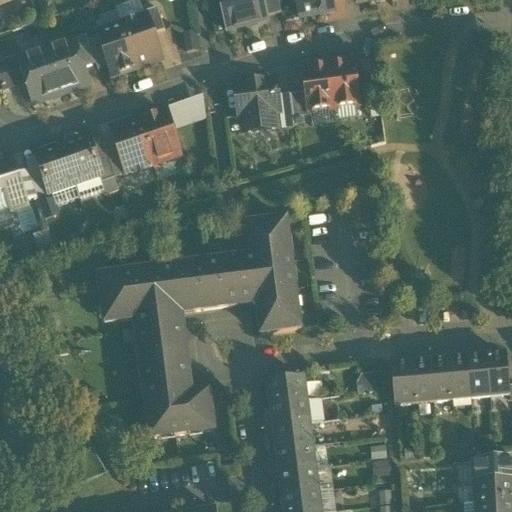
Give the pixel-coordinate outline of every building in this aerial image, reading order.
[(221,0),(220,2),(228,33),(267,23),(266,19),(261,0),(221,0)] [(261,0),(266,19),(281,15),(277,0),(261,0)] [(297,6),(300,20),(335,14),(332,0),(291,0),(292,3),(297,6)] [(121,27),(145,19),(139,1),(115,9),(121,27)] [(147,18),(153,37),(165,33),(157,10),(145,14),(146,18),(147,18)] [(145,19),(121,27),(136,72),(162,63),(153,37),(147,18),(146,18),(145,19)] [(113,80),(136,72),(121,27),(98,34),(100,41),(109,69),(113,80)] [(185,56),(199,55),(197,34),(183,35),(185,56)] [(74,43),(83,71),(96,67),(86,38),(74,43)] [(89,45),(98,72),(109,69),(100,41),(89,45)] [(26,84),(34,106),(89,88),(83,71),(74,43),(19,61),(26,84)] [(0,67),(0,82),(3,92),(26,84),(19,61),(0,67)] [(353,64),(328,67),(334,111),(359,108),(356,89),(361,83),(355,79),(353,64)] [(311,114),(334,111),(328,67),(304,70),(307,95),(309,114),(311,114)] [(246,132),(251,136),(258,135),(262,130),(261,127),(276,125),(275,115),(280,115),(278,98),(276,83),(260,85),(260,83),(250,84),(250,86),(235,88),(239,120),(244,119),(246,132)] [(362,92),(365,112),(381,110),(377,86),(365,87),(362,92)] [(290,97),(293,121),(311,118),(311,114),(309,114),(307,95),(290,97)] [(280,115),(281,122),(293,121),(290,97),(278,98),(280,115)] [(203,98),(169,109),(176,132),(206,123),(203,98)] [(165,113),(138,122),(153,168),(180,159),(165,113)] [(127,177),(153,168),(138,122),(111,131),(115,142),(127,177)] [(89,139),(62,148),(75,187),(99,179),(102,178),(92,150),(89,139)] [(115,142),(104,146),(115,180),(127,177),(115,142)] [(101,185),(115,180),(104,146),(92,150),(102,178),(99,179),(101,185)] [(51,195),(75,187),(62,148),(36,157),(39,168),(49,196),(51,195)] [(0,216),(9,213),(9,214),(10,214),(27,208),(26,204),(17,176),(13,164),(1,168),(0,167),(0,216)] [(28,172),(38,200),(39,206),(54,201),(51,195),(49,196),(39,168),(28,172)] [(26,204),(38,200),(28,172),(17,176),(26,204)] [(75,187),(80,201),(81,203),(104,195),(101,185),(99,179),(75,187)] [(101,185),(104,195),(110,197),(120,194),(115,180),(101,185)] [(51,195),(54,201),(56,209),(80,201),(75,187),(51,195)] [(56,209),(54,201),(39,206),(45,223),(59,218),(56,209)] [(129,222),(125,208),(115,211),(113,218),(116,227),(129,222)] [(0,228),(13,224),(10,214),(9,214),(9,213),(0,216),(0,228)] [(251,259),(244,260),(250,307),(257,306),(261,337),(301,332),(298,313),(290,314),(289,302),(297,301),(295,284),(289,284),(287,272),(293,271),(291,253),(283,254),(281,242),(289,241),(287,222),(247,227),(251,259)] [(48,232),(32,237),(38,253),(54,248),(48,232)] [(232,309),(250,307),(244,260),(226,262),(232,309)] [(204,313),(232,309),(226,262),(198,266),(193,266),(190,264),(188,267),(152,272),(149,269),(147,272),(106,277),(108,292),(100,293),(102,311),(111,310),(112,325),(140,321),(176,317),(182,316),(181,308),(193,306),(194,314),(204,313)] [(177,326),(176,317),(140,321),(141,330),(135,331),(138,350),(146,349),(149,372),(141,373),(143,392),(149,392),(150,401),(144,401),(149,441),(162,439),(161,433),(173,432),(174,438),(190,436),(189,430),(201,428),(202,434),(214,433),(209,393),(186,396),(185,387),(191,386),(183,325),(177,326)] [(507,359),(487,361),(491,400),(510,399),(509,388),(507,359)] [(472,402),(491,400),(487,361),(468,362),(472,402)] [(453,404),(472,402),(468,362),(449,364),(453,404)] [(434,406),(453,404),(449,364),(430,366),(434,406)] [(415,407),(434,406),(430,366),(411,367),(415,407)] [(395,409),(415,407),(411,367),(391,369),(395,409)] [(362,377),(356,386),(358,397),(377,395),(375,376),(362,377)] [(267,385),(270,408),(307,403),(305,380),(267,385)] [(319,402),(307,403),(310,426),(322,425),(319,402)] [(273,431),(310,426),(307,403),(270,408),(273,431)] [(385,424),(369,426),(371,440),(387,438),(385,424)] [(273,431),(276,453),(313,449),(310,426),(273,431)] [(316,471),(329,470),(326,447),(313,449),(316,471)] [(386,448),(370,450),(371,463),(387,462),(386,448)] [(276,453),(278,476),(316,471),(313,449),(276,453)] [(511,461),(474,465),(475,486),(511,483),(511,461)] [(392,462),(371,465),(373,480),(393,479),(392,462)] [(475,486),(474,465),(462,466),(463,487),(475,486)] [(319,494),(334,492),(331,469),(329,470),(316,471),(319,494)] [(278,476),(281,499),(319,494),(316,471),(278,476)] [(511,483),(475,486),(476,506),(511,503),(511,483)] [(475,486),(463,487),(464,507),(476,506),(475,486)] [(321,511),(336,511),(334,492),(319,494),(321,511)] [(378,494),(379,508),(393,508),(392,493),(378,494)] [(281,499),(283,511),(321,511),(319,494),(281,499)] [(511,511),(511,503),(476,506),(476,511),(511,511)]
